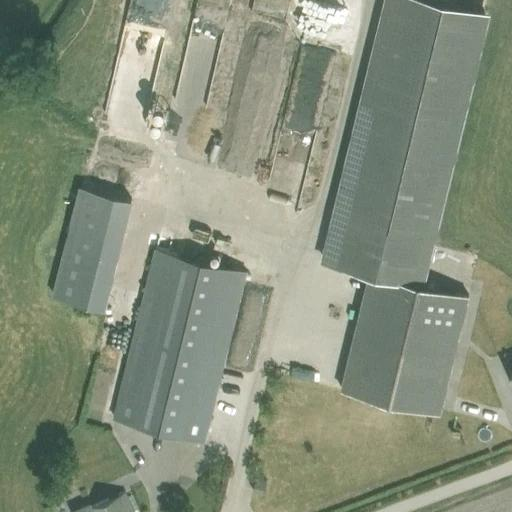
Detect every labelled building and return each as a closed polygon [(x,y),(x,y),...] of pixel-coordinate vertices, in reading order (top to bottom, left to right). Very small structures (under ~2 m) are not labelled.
[(195,0),(183,74),(214,80),(227,0),(195,0)] [(491,7),(461,0),(384,0),(322,255),(369,267),(341,387),(441,408),(470,291),(426,279),(491,7)] [(134,197),(80,183),(54,293),(106,305),(134,197)] [(206,437),(248,266),(156,243),(112,414),(206,437)] [(137,511),(128,487),(94,502),(92,497),(71,507),(73,511),(137,511)]
